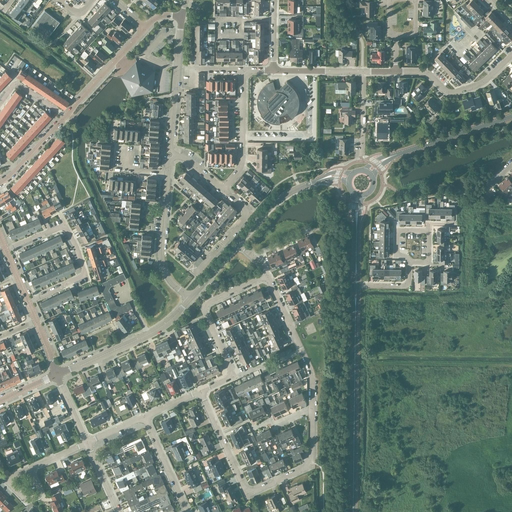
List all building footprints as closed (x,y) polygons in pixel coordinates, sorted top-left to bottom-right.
[(31,7),(22,0),(19,0),(17,3),(25,10),(28,12),(31,7)] [(423,11),(423,15),(433,15),(433,0),(424,0),(424,11),(423,11)] [(470,9),(476,3),(473,0),(471,0),(467,4),(465,2),(461,5),(467,12),(470,9)] [(365,2),(360,2),(360,7),(365,7),(365,16),(373,16),(374,9),(374,2),(365,2)] [(25,10),(17,3),(13,8),(24,16),(26,14),(23,12),(25,10)] [(104,3),(98,9),(111,20),(116,14),(114,12),(111,15),(107,12),(110,9),(104,3)] [(470,17),(472,15),(480,7),(476,3),(470,9),(467,12),(469,14),(468,15),(470,17)] [(299,6),(289,6),(289,11),(296,11),(296,14),(302,15),(302,9),(299,9),(299,6)] [(262,7),(254,7),(254,13),(255,13),(255,16),(261,16),(261,14),(262,14),(262,7)] [(484,11),(480,7),(472,15),(474,17),(476,15),(478,17),(476,18),(478,20),(483,15),(482,13),(484,11)] [(13,8),(10,13),(13,16),(14,17),(12,19),(19,24),(21,22),(18,19),(19,17),(22,19),(24,16),(13,8)] [(98,9),(93,14),(99,20),(102,17),(106,20),(105,21),(108,23),(111,20),(98,9)] [(44,10),(36,21),(32,26),(47,38),(60,22),(44,10)] [(487,23),(495,15),(491,12),(485,17),(487,19),(479,27),(481,29),(483,27),(485,25),(487,23)] [(99,20),(93,14),(88,20),(94,26),(91,28),(98,34),(102,29),(96,24),(99,20)] [(499,19),(495,15),(487,23),(485,25),(487,27),(489,25),(491,23),(493,25),(499,19)] [(289,20),(289,26),(303,26),(303,16),(296,16),(296,20),(289,20)] [(126,32),(130,27),(127,24),(129,22),(125,18),(121,23),(115,18),(111,22),(119,30),(121,28),(126,32)] [(468,19),(464,22),(470,28),(474,25),(468,19)] [(493,25),(490,28),(494,32),(503,23),(499,19),(493,25)] [(381,33),(380,33),(380,26),(377,26),(377,23),(368,22),(368,28),(370,28),(370,32),(371,32),(371,38),(381,38),(381,33)] [(437,27),(437,23),(431,22),(430,26),(424,26),(424,35),(435,35),(435,27),(437,27)] [(503,23),(494,32),(497,36),(506,27),(503,23)] [(80,24),(77,28),(84,34),(86,37),(90,33),(80,24)] [(303,26),(289,26),(289,32),(296,33),(296,36),(303,36),(303,26)] [(502,39),(510,31),(506,27),(497,36),(501,40),(502,39)] [(77,28),(73,32),(83,40),(84,39),(82,36),(84,34),(77,28)] [(110,31),(106,35),(111,41),(113,38),(118,43),(123,38),(115,31),(113,33),(110,31)] [(511,36),(511,32),(510,31),(502,39),(503,40),(502,41),(506,44),(509,41),(508,41),(511,36)] [(73,32),(70,36),(78,43),(79,41),(81,42),(83,40),(73,32)] [(111,41),(106,35),(104,37),(101,40),(104,42),(101,44),(102,45),(109,52),(114,47),(109,43),(111,41)] [(70,36),(66,40),(73,46),(74,47),(78,43),(70,36)] [(66,40),(62,44),(69,50),(70,49),(75,54),(77,56),(78,56),(80,53),(74,47),(73,46),(66,40)] [(485,45),(493,53),(497,49),(491,43),(489,45),(487,43),(485,45)] [(493,53),(485,45),(483,46),(485,49),(484,50),(489,56),(493,53)] [(88,55),(93,59),(95,57),(100,62),(105,57),(95,47),(88,55)] [(407,62),(416,62),(417,47),(407,47),(406,55),(407,55),(407,62)] [(346,50),(339,50),(339,56),(338,56),(337,57),(337,58),(337,59),(338,60),(339,60),(339,61),(346,61),(346,59),(352,59),(352,52),(346,51),(346,50)] [(480,50),(478,52),(486,60),(489,56),(484,50),(482,52),(480,50)] [(84,51),(80,56),(87,62),(84,65),(91,72),(94,69),(95,69),(96,68),(96,67),(96,66),(95,65),(91,62),(93,59),(88,55),(84,51)] [(385,51),(378,51),(377,53),(372,53),(372,60),(377,60),(377,62),(379,62),(380,63),(382,63),(383,62),(384,62),(385,51)] [(438,62),(444,57),(442,55),(444,53),(442,51),(434,59),(438,62)] [(486,60),(478,52),(476,53),(478,56),(476,57),(482,63),(486,60)] [(444,57),(438,62),(442,66),(450,58),(448,56),(446,59),(444,57)] [(442,66),(445,70),(451,64),(449,62),(453,58),(452,57),(450,58),(442,66)] [(482,63),(476,57),(474,59),(472,57),(471,59),(478,67),(482,63)] [(478,67),(471,59),(469,61),(471,63),(469,65),(475,71),(478,67)] [(151,91),(153,71),(135,62),(129,69),(122,77),(122,78),(129,90),(132,95),(151,91)] [(449,73),(457,66),(455,64),(453,66),(451,64),(445,70),(449,73)] [(22,80),(27,73),(30,68),(28,66),(26,68),(24,71),(24,72),(21,70),(17,76),(22,80)] [(457,66),(449,73),(452,77),(458,71),(456,69),(459,67),(457,66)] [(458,71),(452,77),(456,81),(464,73),(466,71),(468,69),(466,68),(463,71),(460,69),(458,71)] [(4,74),(1,76),(7,82),(11,77),(6,72),(4,70),(2,72),(4,74)] [(511,71),(511,72),(511,71),(511,73),(503,82),(509,88),(511,85),(511,71)] [(27,73),(22,80),(27,83),(32,77),(27,73)] [(464,73),(456,81),(460,84),(468,77),(464,73)] [(32,77),(27,83),(27,84),(32,87),(37,81),(32,77)] [(37,81),(32,87),(38,91),(42,84),(37,81)] [(257,106),(258,109),(260,112),(261,114),(262,115),(262,116),(264,117),(264,118),(265,119),(266,119),(267,120),(268,120),(269,121),(270,121),(271,122),(272,122),(273,122),(274,122),(274,123),(275,123),(276,123),(277,123),(278,123),(279,123),(280,123),(281,123),(283,122),(284,122),(285,122),(286,121),(287,121),(288,120),(290,119),(292,118),(293,117),(295,115),(295,114),(296,114),(296,112),(297,111),(297,110),(298,108),(299,107),(299,105),(299,104),(299,102),(299,101),(299,100),(299,99),(299,98),(299,97),(299,96),(298,96),(298,95),(298,93),(297,93),(297,92),(296,91),(295,90),(295,89),(294,88),(293,87),(288,81),(287,81),(279,89),(278,89),(277,89),(276,89),(275,89),(273,81),(271,82),(270,82),(268,83),(266,84),(265,85),(264,86),(263,87),(262,88),(261,89),(260,90),(259,92),(259,93),(258,95),(257,98),(257,99),(257,101),(257,102),(257,103),(257,106)] [(354,89),(355,89),(355,82),(346,81),(346,82),(338,82),(338,89),(346,89),(346,93),(354,94),(354,89)] [(402,92),(407,92),(407,82),(399,82),(399,89),(396,89),(396,96),(402,96),(402,92)] [(42,84),(38,91),(43,94),(47,88),(42,84)] [(417,94),(414,96),(419,101),(424,96),(421,94),(426,89),(421,84),(414,90),(417,94)] [(53,91),(47,88),(43,94),(48,98),(53,91)] [(504,106),(501,98),(497,100),(494,90),(486,93),(490,104),(496,102),(498,108),(504,106)] [(15,91),(11,96),(18,101),(22,95),(15,91)] [(53,91),(48,98),(53,102),(58,95),(53,91)] [(58,95),(53,102),(59,105),(63,98),(58,95)] [(11,96),(8,101),(14,106),(18,101),(11,96)] [(483,107),(479,96),(472,99),(472,97),(463,100),(465,109),(472,107),(473,110),(483,107)] [(63,98),(59,105),(64,109),(69,102),(63,99),(63,98)] [(150,99),(150,108),(153,108),(162,109),(162,103),(157,103),(156,103),(157,100),(151,100),(150,99)] [(439,108),(430,99),(425,104),(429,108),(428,109),(433,114),(439,108)] [(14,106),(8,101),(4,106),(10,111),(14,106)] [(380,113),(380,114),(390,114),(390,103),(380,103),(380,109),(378,109),(378,113),(380,113)] [(4,106),(0,111),(7,116),(10,111),(4,106)] [(145,108),(145,112),(150,112),(149,117),(155,118),(155,114),(157,115),(161,115),(162,110),(162,109),(153,108),(150,108),(145,108)] [(340,110),(340,116),(344,116),(344,123),(352,123),(352,116),(355,116),(355,111),(352,111),(342,110),(340,110)] [(41,116),(46,122),(51,117),(45,111),(41,116)] [(46,122),(41,116),(36,121),(42,126),(46,122)] [(388,119),(380,119),(380,123),(378,123),(377,138),(387,139),(387,130),(388,130),(388,119)] [(42,126),(36,121),(32,125),(38,131),(42,126)] [(111,128),(111,133),(113,133),(113,137),(116,137),(116,140),(118,140),(119,125),(117,124),(117,128),(114,128),(111,128)] [(38,131),(32,125),(28,130),(33,135),(38,131)] [(28,130),(23,135),(29,140),(33,135),(28,130)] [(29,140),(23,135),(19,139),(25,145),(29,140)] [(59,136),(54,141),(60,146),(64,142),(59,136)] [(25,145),(19,139),(15,144),(20,149),(25,145)] [(340,139),(339,154),(348,154),(348,147),(349,147),(350,139),(340,139)] [(54,141),(50,146),(55,151),(60,146),(54,141)] [(15,144),(10,149),(16,154),(20,149),(15,144)] [(257,149),(257,159),(271,159),(271,155),(267,155),(267,151),(271,152),(271,146),(262,145),(262,149),(257,149)] [(50,146),(45,150),(51,156),(55,151),(50,146)] [(16,154),(10,149),(6,153),(12,159),(16,154)] [(45,150),(41,155),(47,160),(51,156),(45,150)] [(37,160),(43,165),(46,168),(47,166),(44,163),(47,160),(41,155),(37,160)] [(271,159),(257,159),(257,169),(262,169),(262,173),(271,173),(271,167),(267,167),(267,164),(271,164),(271,159)] [(37,160),(32,164),(38,170),(43,165),(37,160)] [(32,164),(28,169),(34,174),(38,170),(32,164)] [(34,174),(28,169),(24,174),(30,179),(34,174)] [(180,186),(190,176),(186,172),(180,179),(177,183),(180,186)] [(24,174),(20,178),(25,184),(30,179),(24,174)] [(241,187),(248,180),(242,175),(239,179),(240,181),(238,183),(237,184),(241,187)] [(248,180),(241,187),(243,189),(244,188),(246,190),(257,177),(255,175),(252,178),(252,179),(249,182),(248,180)] [(193,179),(190,176),(180,186),(181,186),(184,188),(186,185),(188,186),(193,179)] [(259,179),(257,177),(246,190),(248,192),(247,193),(249,195),(255,188),(256,187),(254,185),(259,179)] [(511,181),(507,177),(503,181),(511,190),(511,181)] [(20,178),(15,183),(21,188),(25,184),(20,178)] [(193,179),(188,186),(190,188),(196,181),(193,179)] [(196,181),(190,188),(188,191),(190,193),(192,190),(195,192),(200,185),(198,183),(199,182),(198,180),(196,181)] [(511,191),(511,190),(503,181),(499,185),(505,191),(503,193),(507,197),(511,191)] [(21,188),(15,183),(11,188),(17,193),(21,188)] [(53,185),(59,198),(62,197),(56,184),(53,185)] [(259,192),(252,199),(254,201),(255,200),(258,202),(260,199),(261,200),(264,197),(263,195),(261,193),(264,189),(267,192),(270,188),(265,184),(262,188),(259,192)] [(200,185),(195,192),(197,194),(194,196),(196,198),(206,187),(204,186),(203,187),(200,185)] [(206,187),(196,198),(198,200),(201,197),(203,199),(209,192),(206,190),(208,189),(206,187)] [(259,192),(255,188),(249,195),(251,196),(250,198),(252,199),(259,192)] [(1,195),(10,208),(12,206),(8,200),(12,198),(7,191),(1,195)] [(203,199),(205,201),(203,204),(205,205),(214,194),(212,193),(211,194),(209,192),(203,199)] [(214,194),(205,205),(206,207),(207,207),(209,204),(211,206),(217,200),(215,197),(216,196),(214,194)] [(10,208),(1,195),(0,195),(0,205),(3,203),(5,206),(7,210),(10,208)] [(53,204),(57,210),(62,207),(56,195),(53,196),(55,200),(52,201),(53,204)] [(53,204),(50,206),(50,205),(46,199),(44,201),(51,213),(57,210),(53,204)] [(235,213),(234,212),(236,210),(230,204),(229,206),(221,200),(219,202),(225,207),(234,215),(235,213)] [(51,213),(44,201),(41,202),(43,206),(40,208),(45,216),(51,213)] [(435,217),(435,208),(435,207),(431,207),(431,204),(426,204),(426,213),(429,213),(429,217),(429,218),(433,218),(433,217),(435,217)] [(187,208),(194,215),(196,212),(198,214),(201,211),(199,209),(198,210),(191,205),(189,207),(188,206),(187,208)] [(449,207),(446,207),(446,217),(451,217),(452,212),(455,212),(455,205),(449,205),(449,207)] [(224,207),(221,211),(229,218),(231,216),(232,217),(234,215),(225,207),(224,207)] [(388,207),(386,210),(393,218),(395,215),(388,207)] [(194,215),(187,208),(185,210),(186,211),(184,213),(193,221),(194,219),(192,217),(194,215)] [(69,213),(68,213),(71,219),(82,213),(81,210),(77,212),(75,209),(75,210),(69,213)] [(419,213),(416,213),(416,223),(422,223),(422,219),(425,219),(425,210),(419,210),(419,213)] [(229,218),(221,211),(219,213),(221,215),(219,217),(227,223),(228,221),(227,220),(229,218)] [(396,211),(396,217),(399,217),(399,222),(405,222),(405,212),(405,211),(396,211)] [(82,213),(71,219),(74,225),(82,221),(84,219),(82,216),(84,215),(82,213)] [(181,215),(180,216),(187,223),(189,221),(196,227),(198,225),(194,222),(193,221),(184,213),(182,215),(181,215)] [(36,219),(32,221),(36,228),(42,225),(38,218),(37,216),(35,217),(36,219)] [(177,222),(183,227),(187,223),(180,216),(178,218),(179,219),(177,222)] [(227,223),(219,217),(217,219),(215,218),(214,220),(222,226),(224,224),(225,225),(227,223)] [(380,227),(389,227),(389,221),(385,221),(383,221),(383,218),(376,218),(376,224),(379,224),(379,227),(380,227)] [(214,220),(211,224),(217,230),(219,227),(220,228),(222,226),(214,220)] [(30,222),(27,223),(30,231),(36,228),(32,221),(30,222)] [(82,221),(74,225),(77,230),(89,224),(90,223),(89,221),(87,222),(83,224),(82,221)] [(24,233),(21,226),(20,223),(17,224),(18,227),(15,228),(18,236),(24,233)] [(27,223),(21,226),(24,233),(30,231),(27,223)] [(89,224),(77,230),(81,236),(88,232),(86,229),(90,227),(89,224)] [(217,230),(211,224),(207,228),(215,234),(216,233),(216,232),(217,230)] [(101,225),(97,227),(100,234),(99,234),(100,237),(106,235),(104,232),(103,230),(101,225)] [(200,225),(198,227),(210,238),(212,239),(215,235),(215,234),(207,228),(206,230),(200,225)] [(446,235),(446,231),(450,231),(450,226),(443,226),(443,229),(437,229),(437,232),(436,233),(436,235),(435,235),(446,235)] [(210,238),(198,227),(196,229),(202,234),(200,236),(208,243),(209,241),(208,240),(210,238)] [(18,236),(15,228),(9,231),(12,238),(18,236)] [(208,243),(200,236),(194,231),(192,234),(198,239),(197,240),(203,246),(205,244),(206,245),(208,243)] [(88,232),(81,236),(84,242),(95,236),(93,233),(89,235),(88,232)] [(54,238),(57,245),(63,243),(60,235),(54,238)] [(177,252),(185,243),(189,239),(190,238),(187,235),(186,236),(181,243),(179,241),(173,248),(176,250),(175,251),(177,252)] [(446,235),(435,235),(436,235),(436,236),(436,238),(437,238),(437,241),(443,241),(442,244),(449,244),(449,239),(450,239),(450,235),(446,235)] [(303,238),(307,247),(310,246),(312,249),(314,248),(308,236),(303,238)] [(54,238),(48,241),(51,248),(57,245),(54,238)] [(307,247),(303,238),(298,241),(301,248),(299,249),(300,251),(301,254),(306,252),(304,249),(307,247)] [(51,248),(48,241),(42,243),(46,250),(51,248)] [(42,243),(36,246),(40,253),(46,250),(42,243)] [(185,243),(177,252),(179,254),(180,253),(182,255),(189,247),(185,243)] [(449,244),(442,244),(442,247),(437,247),(437,250),(436,250),(436,252),(435,253),(446,253),(447,253),(447,250),(450,250),(450,244),(449,244)] [(93,245),(86,247),(88,253),(99,250),(98,247),(95,248),(94,248),(93,245)] [(294,245),(289,248),(293,257),(296,256),(298,259),(299,258),(302,257),(301,254),(300,251),(297,252),(294,245)] [(36,246),(31,248),(34,256),(36,260),(38,259),(36,255),(40,253),(36,246)] [(189,247),(182,255),(184,257),(183,258),(185,260),(191,252),(193,250),(189,247)] [(34,256),(31,248),(25,251),(28,258),(34,256)] [(293,257),(289,248),(284,250),(287,257),(284,258),(287,264),(291,262),(290,258),(293,257)] [(102,249),(99,250),(88,253),(90,260),(97,258),(96,254),(102,252),(102,249)] [(152,251),(134,249),(134,252),(137,252),(136,257),(143,258),(143,255),(149,256),(149,253),(151,253),(152,251)] [(376,252),(376,258),(383,258),(383,255),(384,255),(388,255),(389,249),(380,249),(379,249),(379,253),(376,252)] [(28,258),(25,251),(19,254),(22,261),(28,258)] [(191,252),(185,260),(187,261),(188,260),(190,262),(191,261),(192,263),(197,257),(196,256),(191,252)] [(279,252),(273,255),(278,264),(281,263),(282,266),(287,264),(284,258),(282,259),(279,252)] [(446,257),(446,253),(435,253),(435,254),(436,256),(437,256),(437,259),(439,259),(439,262),(448,262),(448,257),(446,257)] [(278,264),(273,255),(268,257),(271,264),(268,266),(271,271),(276,269),(275,265),(278,264)] [(66,265),(69,272),(75,270),(72,262),(70,258),(67,259),(69,263),(66,265)] [(97,258),(90,260),(92,266),(106,262),(105,259),(98,261),(97,258)] [(69,272),(66,265),(64,261),(62,262),(63,266),(60,267),(64,275),(69,272)] [(106,262),(92,266),(94,272),(105,269),(104,265),(110,264),(109,261),(106,262)] [(320,266),(324,273),(329,270),(326,263),(320,266)] [(378,269),(379,269),(379,268),(375,268),(375,265),(370,265),(370,272),(373,272),(373,278),(373,279),(377,279),(377,278),(378,278),(378,269)] [(60,267),(54,270),(58,278),(64,275),(60,267)] [(52,271),(49,273),(52,280),(58,278),(54,270),(53,268),(51,269),(52,271)] [(105,269),(94,272),(96,279),(110,275),(108,268),(105,269)] [(425,284),(425,277),(422,277),(422,271),(418,271),(418,269),(417,270),(416,270),(415,271),(415,281),(414,284),(425,284)] [(281,284),(290,280),(288,277),(292,275),(289,270),(284,273),(285,275),(278,278),(281,284)] [(437,277),(437,271),(436,271),(435,270),(434,270),(433,270),(433,271),(430,271),(430,277),(427,277),(426,284),(432,284),(432,282),(437,282),(437,277)] [(451,273),(451,271),(444,271),(444,275),(441,275),(440,284),(446,285),(446,281),(450,281),(451,279),(452,279),(452,273),(451,273)] [(49,273),(43,275),(46,283),(52,280),(49,273)] [(120,274),(105,281),(108,287),(109,288),(110,286),(123,280),(120,274)] [(43,275),(37,278),(40,285),(46,283),(43,275)] [(40,285),(37,278),(31,281),(34,288),(40,285)] [(293,278),(290,280),(281,284),(283,289),(290,286),(291,288),(297,286),(295,281),(294,281),(293,278)] [(108,287),(105,281),(98,284),(104,296),(110,293),(109,290),(109,288),(108,287)] [(96,285),(90,288),(92,295),(99,293),(96,285)] [(297,286),(291,288),(292,291),(286,294),(288,299),(297,295),(295,292),(299,290),(297,286)] [(3,296),(11,293),(8,287),(0,290),(0,294),(2,293),(3,296)] [(90,288),(84,290),(86,297),(92,295),(90,288)] [(70,289),(64,292),(67,299),(73,296),(70,289)] [(78,294),(75,295),(79,304),(81,304),(80,299),(86,297),(84,290),(77,292),(78,294)] [(258,290),(255,291),(260,300),(261,302),(266,300),(261,290),(258,291),(258,290)] [(260,300),(255,291),(253,292),(254,293),(251,294),(256,304),(258,303),(257,301),(260,300)] [(64,292),(58,295),(61,302),(67,299),(64,292)] [(0,301),(0,304),(0,305),(13,299),(11,293),(3,296),(5,300),(0,301)] [(116,305),(110,293),(104,296),(106,301),(111,311),(117,307),(118,306),(116,305)] [(248,294),(246,295),(250,305),(251,306),(256,304),(251,294),(249,296),(248,294)] [(297,295),(288,299),(290,304),(297,301),(298,304),(304,301),(300,294),(297,295)] [(61,302),(58,295),(52,297),(56,304),(61,302)] [(250,305),(246,295),(244,297),(244,298),(241,299),(245,307),(250,305)] [(56,304),(52,297),(47,300),(50,307),(56,304)] [(13,299),(0,305),(1,308),(4,307),(5,310),(8,309),(16,305),(13,299)] [(245,307),(241,299),(239,300),(240,301),(237,302),(241,310),(246,308),(245,307)] [(41,303),(43,308),(44,310),(50,307),(47,300),(41,303)] [(114,317),(111,311),(106,301),(102,303),(104,308),(106,307),(108,311),(102,314),(106,321),(112,318),(111,318),(114,317)] [(304,301),(298,304),(300,306),(293,309),(295,315),(307,309),(304,301)] [(119,306),(118,306),(117,307),(111,311),(114,317),(132,308),(129,302),(119,306)] [(241,310),(237,302),(234,304),(234,302),(232,303),(236,313),(241,310)] [(230,306),(227,307),(232,317),(232,318),(234,323),(237,322),(233,314),(236,313),(232,303),(229,305),(230,306)] [(3,314),(0,316),(1,319),(5,317),(18,311),(16,305),(8,309),(10,311),(4,314),(3,314)] [(232,317),(227,307),(225,308),(224,307),(222,308),(226,317),(227,320),(232,318),(232,317)] [(226,317),(222,308),(220,309),(220,310),(217,311),(217,312),(216,312),(218,315),(219,315),(222,321),(224,320),(225,321),(227,320),(226,317)] [(311,317),(307,309),(295,315),(298,320),(304,317),(305,319),(311,317)] [(264,318),(273,314),(272,312),(271,313),(269,310),(262,313),(262,312),(258,314),(261,320),(264,318)] [(18,311),(5,317),(6,320),(12,317),(13,320),(21,317),(18,311)] [(106,321),(102,314),(96,317),(100,324),(106,321)] [(274,317),(273,314),(264,318),(266,323),(274,320),(272,317),(274,317)] [(59,316),(48,321),(51,327),(58,324),(62,322),(59,316)] [(119,326),(126,321),(122,316),(115,320),(119,326)] [(96,317),(90,320),(94,327),(100,324),(96,317)] [(90,320),(84,322),(88,329),(94,327),(90,320)] [(266,323),(263,324),(265,330),(277,324),(276,322),(275,323),(274,320),(266,323)] [(129,327),(126,321),(119,326),(123,331),(129,327)] [(87,330),(88,329),(84,322),(78,325),(82,332),(87,330)] [(58,324),(51,327),(54,333),(61,330),(58,324)] [(187,332),(196,328),(195,326),(194,327),(192,324),(188,326),(188,324),(181,327),(182,330),(186,330),(187,332)] [(239,330),(237,324),(234,325),(234,326),(226,330),(228,332),(226,333),(227,335),(239,330)] [(277,324),(265,330),(267,334),(269,334),(270,333),(278,330),(277,327),(278,327),(277,324)] [(196,328),(187,332),(185,333),(187,338),(197,333),(196,331),(197,330),(196,328)] [(240,329),(239,330),(227,335),(228,337),(229,337),(231,339),(241,335),(242,334),(240,329)] [(63,336),(61,330),(54,333),(56,339),(63,336)] [(279,332),(278,330),(270,333),(269,334),(271,339),(279,335),(278,333),(279,332)] [(22,341),(29,337),(27,331),(19,334),(20,337),(14,340),(13,337),(9,339),(12,345),(17,343),(22,341)] [(198,336),(197,333),(187,338),(189,343),(201,338),(200,336),(198,336)] [(242,334),(241,335),(231,339),(232,342),(231,343),(232,345),(241,341),(243,339),(244,339),(242,334)] [(279,335),(271,339),(269,340),(271,345),(274,344),(283,340),(282,337),(280,338),(279,335)] [(16,347),(12,349),(13,351),(17,350),(24,346),(32,343),(29,337),(22,341),(17,343),(18,346),(16,347)] [(201,338),(189,343),(191,348),(202,343),(200,341),(202,340),(201,338)] [(79,342),(82,349),(88,347),(85,339),(79,342)] [(241,341),(232,345),(233,347),(234,347),(235,349),(246,344),(243,339),(241,341)] [(161,343),(167,356),(168,360),(174,357),(173,353),(176,352),(177,355),(181,353),(181,354),(182,353),(176,340),(175,340),(172,342),(173,345),(169,346),(167,340),(161,343)] [(283,340),(274,344),(275,346),(272,347),(273,350),(276,349),(284,345),(283,342),(284,342),(283,340)] [(0,349),(0,350),(3,349),(5,353),(6,353),(7,356),(13,353),(10,346),(6,347),(3,341),(1,342),(0,342),(0,349)] [(79,342),(73,345),(76,352),(82,349),(79,342)] [(34,349),(32,343),(24,346),(27,353),(34,349)] [(167,356),(161,343),(155,346),(158,352),(154,353),(157,360),(167,356)] [(203,346),(202,343),(191,348),(193,353),(205,348),(204,346),(203,346)] [(246,344),(235,349),(236,352),(237,351),(239,354),(246,350),(248,349),(246,344)] [(76,352),(73,345),(67,348),(70,355),(76,352)] [(70,355),(67,348),(61,350),(64,358),(70,355)] [(205,348),(193,353),(195,356),(193,357),(195,360),(199,358),(199,357),(206,354),(205,351),(206,350),(205,348)] [(246,350),(239,354),(240,356),(239,357),(240,359),(249,355),(246,350)] [(147,361),(144,353),(137,356),(138,360),(134,362),(138,369),(143,366),(141,363),(147,361)] [(209,367),(212,375),(216,373),(216,374),(219,373),(218,372),(219,371),(216,364),(212,366),(209,358),(213,357),(211,354),(204,357),(209,367)] [(249,355),(240,359),(241,361),(242,361),(243,363),(251,360),(253,359),(252,356),(250,357),(249,355)] [(209,367),(205,369),(201,359),(198,360),(202,370),(206,378),(209,376),(210,377),(212,376),(212,375),(209,367)] [(35,373),(32,366),(31,363),(29,360),(27,361),(26,362),(29,368),(26,369),(29,376),(35,373)] [(119,369),(122,376),(127,374),(125,371),(131,368),(128,361),(121,364),(122,367),(119,369)] [(297,361),(292,363),(300,380),(302,379),(298,370),(298,369),(301,368),(297,361)] [(38,363),(32,366),(35,373),(42,371),(38,363)] [(292,363),(286,366),(290,373),(292,372),(297,381),(300,380),(292,363)] [(202,370),(199,372),(196,366),(191,369),(194,375),(196,374),(199,381),(203,379),(203,380),(205,379),(205,378),(206,378),(202,370)] [(281,368),(289,385),(291,384),(287,375),(287,374),(290,373),(286,366),(281,368)] [(112,380),(110,377),(116,375),(112,367),(105,371),(107,374),(103,376),(107,383),(112,380)] [(1,368),(0,368),(0,370),(1,373),(4,380),(1,382),(4,388),(9,385),(3,372),(3,370),(2,368),(1,368)] [(276,371),(279,378),(282,377),(286,386),(289,385),(281,368),(276,371)] [(119,369),(115,370),(119,380),(123,378),(122,376),(119,369)] [(3,372),(9,385),(15,383),(12,376),(10,378),(9,378),(8,374),(7,374),(5,371),(3,372)] [(182,383),(184,387),(192,384),(188,376),(190,376),(188,371),(183,373),(182,372),(180,373),(180,374),(180,375),(179,376),(181,380),(180,380),(180,381),(181,383),(182,383)] [(276,371),(270,373),(278,390),(281,389),(276,379),(279,378),(276,371)] [(15,375),(12,376),(15,383),(21,380),(18,373),(15,374),(15,375)] [(271,382),(275,392),(278,390),(270,373),(265,376),(268,383),(271,382)] [(90,378),(92,381),(87,383),(91,390),(96,388),(95,385),(100,382),(97,375),(90,378)] [(260,375),(254,378),(257,386),(261,394),(263,394),(264,393),(261,387),(262,387),(261,384),(264,383),(260,375)] [(170,390),(171,393),(179,390),(174,380),(170,382),(169,378),(163,381),(168,392),(170,390)] [(254,378),(247,381),(251,389),(257,386),(254,378)] [(251,389),(247,381),(241,384),(246,395),(249,400),(251,399),(255,397),(254,394),(250,396),(248,390),(251,389)] [(294,391),(300,404),(306,401),(302,392),(299,394),(296,388),(303,385),(301,381),(291,386),(294,391)] [(235,386),(239,394),(242,393),(244,396),(246,395),(241,384),(235,386)] [(83,397),(92,393),(89,387),(84,389),(82,385),(73,389),(76,395),(81,392),(83,397)] [(214,394),(217,400),(235,392),(233,387),(228,389),(229,391),(225,393),(223,389),(218,392),(217,391),(215,392),(215,393),(214,394)] [(155,388),(141,395),(144,401),(150,399),(151,401),(159,397),(155,388)] [(50,391),(44,394),(48,403),(51,402),(53,405),(57,404),(55,400),(56,399),(55,396),(53,398),(50,391)] [(293,407),(300,404),(294,391),(291,393),(293,396),(289,398),(293,407)] [(232,399),(238,396),(235,392),(217,400),(218,401),(217,401),(218,404),(219,404),(220,406),(229,402),(228,399),(231,397),(232,399)] [(136,403),(131,394),(124,397),(125,398),(119,400),(120,404),(115,406),(119,415),(129,411),(127,407),(136,403)] [(277,397),(275,398),(275,399),(275,400),(281,413),(282,413),(288,410),(284,401),(280,402),(277,396),(277,397)] [(38,405),(35,398),(29,401),(33,409),(31,409),(33,413),(43,409),(41,406),(40,403),(38,405)] [(259,406),(256,408),(260,417),(266,414),(264,409),(266,407),(267,410),(268,410),(262,398),(256,400),(259,406)] [(275,416),(281,413),(275,400),(269,402),(269,403),(266,404),(267,404),(271,413),(273,412),(275,416)] [(224,419),(233,414),(232,411),(237,409),(235,403),(224,408),(225,410),(221,412),(224,419)] [(253,420),(260,417),(256,408),(252,410),(250,403),(244,406),(249,418),(248,416),(251,414),(253,420)] [(26,413),(25,410),(23,411),(20,405),(14,408),(18,417),(26,413)] [(189,417),(192,426),(200,422),(198,418),(199,417),(194,407),(189,409),(192,416),(189,417)] [(5,423),(5,424),(7,423),(7,422),(12,420),(10,417),(8,418),(5,412),(4,412),(4,411),(2,412),(2,413),(0,413),(0,418),(0,419),(1,419),(3,424),(5,423)] [(108,416),(106,411),(101,413),(102,414),(90,419),(93,427),(106,421),(104,418),(108,416)] [(234,424),(235,425),(243,421),(243,420),(240,415),(234,418),(233,414),(224,419),(227,425),(233,422),(234,424)] [(50,418),(44,421),(46,427),(48,426),(53,424),(50,418)] [(174,429),(169,419),(161,422),(166,432),(174,429)] [(70,437),(67,431),(68,430),(65,423),(53,428),(56,435),(60,434),(63,440),(70,437)] [(233,440),(241,436),(240,433),(245,431),(242,425),(235,428),(236,431),(230,434),(233,440)] [(186,435),(195,431),(193,427),(184,431),(186,435)] [(291,428),(285,431),(288,440),(292,438),(294,444),(300,441),(297,434),(294,436),(291,428)] [(269,429),(263,432),(266,440),(270,438),(273,445),(275,444),(277,448),(280,446),(279,443),(275,434),(272,435),(269,429)] [(281,441),(279,443),(280,446),(282,449),(288,446),(285,441),(288,440),(285,431),(278,434),(281,441)] [(187,435),(190,442),(196,439),(193,432),(187,435)] [(257,442),(262,455),(265,453),(263,449),(266,448),(263,442),(266,440),(263,432),(262,432),(259,433),(260,434),(257,435),(259,441),(257,442)] [(212,446),(207,434),(198,438),(203,448),(200,449),(203,455),(210,451),(208,448),(212,446)] [(185,436),(180,438),(180,439),(185,442),(186,444),(189,451),(191,453),(193,452),(185,436)] [(43,449),(38,437),(31,441),(36,452),(41,450),(43,449)] [(243,447),(245,446),(250,444),(250,443),(248,438),(242,440),(241,437),(234,440),(236,447),(242,444),(244,446),(243,447)] [(138,454),(146,450),(140,438),(122,446),(124,451),(134,446),(138,454)] [(241,454),(243,458),(253,453),(251,450),(255,448),(252,442),(250,443),(250,444),(245,446),(246,449),(241,451),(242,454),(241,454)] [(177,460),(186,456),(180,443),(171,447),(177,460)] [(124,451),(122,446),(103,454),(109,467),(111,466),(117,463),(114,456),(124,451)] [(296,454),(292,455),(295,461),(296,463),(300,461),(300,459),(303,458),(301,454),(304,453),(301,447),(294,450),(296,454)] [(6,455),(10,464),(20,460),(19,457),(22,456),(19,449),(6,455)] [(146,450),(138,454),(129,457),(132,462),(142,458),(145,465),(151,462),(151,463),(153,462),(148,449),(146,450)] [(251,465),(256,463),(261,461),(258,455),(255,457),(253,453),(243,458),(244,461),(245,461),(247,464),(252,461),(253,464),(251,465)] [(277,454),(273,456),(279,469),(286,466),(283,458),(279,460),(277,454)] [(273,472),(279,469),(273,456),(271,457),(271,458),(270,458),(272,463),(269,464),(273,472)] [(117,463),(111,466),(116,478),(125,474),(121,467),(132,462),(129,457),(117,463)] [(210,467),(205,470),(207,474),(213,471),(215,476),(224,471),(219,461),(215,462),(213,458),(207,461),(210,467)] [(76,475),(75,473),(85,468),(81,460),(75,462),(75,461),(70,464),(72,468),(69,470),(72,477),(76,475)] [(135,470),(133,471),(136,476),(146,471),(149,479),(157,475),(151,463),(151,462),(145,465),(135,470)] [(247,471),(250,477),(268,468),(267,465),(261,468),(261,467),(257,469),(258,469),(257,470),(256,467),(258,466),(256,463),(251,465),(250,466),(251,469),(247,471)] [(271,475),(268,468),(250,477),(253,483),(261,479),(260,476),(267,473),(268,477),(271,475)] [(191,486),(200,483),(197,476),(196,477),(192,469),(188,471),(187,470),(186,471),(184,472),(187,479),(186,479),(188,484),(190,483),(191,486)] [(64,480),(61,473),(58,475),(56,470),(50,473),(51,473),(45,476),(49,484),(60,479),(61,482),(64,480)] [(125,474),(116,478),(115,479),(120,492),(122,491),(128,488),(125,480),(136,476),(133,471),(125,475),(125,474)] [(146,480),(141,482),(143,487),(152,483),(154,488),(163,484),(159,474),(157,475),(149,479),(146,480)] [(89,483),(88,481),(80,485),(84,494),(88,492),(89,495),(96,492),(92,482),(89,483)] [(130,487),(128,488),(122,491),(127,500),(136,496),(134,491),(143,487),(141,482),(132,486),(130,487)] [(289,495),(293,503),(299,499),(298,496),(306,492),(302,483),(296,486),(295,486),(291,488),(293,493),(289,495)] [(156,493),(148,497),(150,501),(166,494),(168,493),(163,484),(154,488),(156,493)] [(230,499),(231,502),(237,500),(235,496),(230,486),(226,488),(225,484),(218,487),(221,493),(224,491),(227,500),(230,499)] [(70,487),(62,490),(65,495),(72,492),(70,487)] [(7,497),(0,490),(0,505),(6,511),(7,511),(10,510),(9,509),(12,505),(5,499),(7,497)] [(50,502),(54,511),(56,511),(62,509),(59,501),(61,501),(58,494),(51,497),(53,501),(50,502)] [(166,494),(150,501),(148,502),(150,507),(158,503),(160,508),(170,503),(166,494)] [(266,499),(271,509),(275,507),(277,511),(284,508),(280,500),(277,501),(274,495),(266,499)] [(136,496),(127,500),(131,510),(148,502),(150,501),(148,497),(138,501),(136,496)] [(211,506),(208,507),(206,501),(197,505),(200,511),(217,511),(220,511),(221,511),(217,502),(216,503),(218,508),(212,510),(211,506)] [(131,510),(129,510),(129,511),(140,511),(141,511),(150,507),(148,502),(131,510)] [(161,511),(173,511),(170,503),(160,508),(161,511)]
